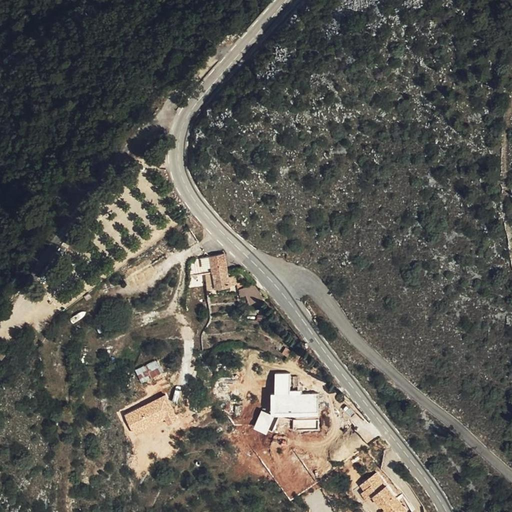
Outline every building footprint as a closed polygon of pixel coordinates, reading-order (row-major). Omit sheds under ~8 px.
[(65,250),(71,240),(64,236),(58,246),(65,250)] [(203,273),(227,269),(224,254),(200,259),(202,274),(203,273)] [(202,274),(200,259),(193,260),(196,275),(202,274)] [(227,269),(203,273),(207,290),(238,285),(236,275),(229,277),(227,269)] [(249,294),(255,301),(263,296),(254,284),(246,288),(239,290),(240,294),(241,294),(242,298),(249,294)] [(9,346),(15,338),(10,333),(3,341),(9,346)] [(161,358),(136,367),(141,381),(166,372),(161,358)] [(382,468),(360,483),(370,497),(375,493),(385,508),(381,511),(382,511),(407,511),(410,510),(382,468)]
